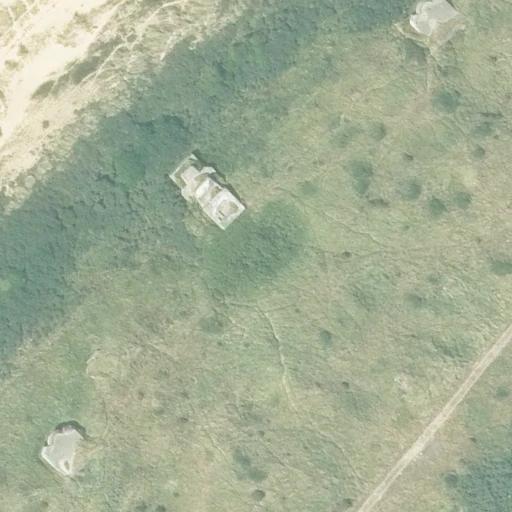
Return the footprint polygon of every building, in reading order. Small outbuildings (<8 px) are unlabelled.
[(413,34),(438,53),(464,24),(439,2),(435,0),(430,2),(428,4),(427,8),(423,7),(419,8),(416,10),(414,14),(412,18),(412,20),(409,23),(408,26),(408,29),(413,34)] [(248,206),(210,169),(203,169),(189,155),(168,178),(182,191),(182,198),(220,235),(248,206)] [(107,354),(96,355),(85,369),(88,380),(96,386),(107,385),(118,371),(116,360),(107,354)] [(401,369),(393,379),(404,387),(411,377),(401,369)] [(189,384),(190,390),(182,397),(191,408),(205,396),(194,383),(189,384)] [(45,462),(71,483),(97,452),(75,430),(70,436),(62,435),(56,437),(53,439),(51,442),(50,447),(51,453),(51,455),(45,462)]
